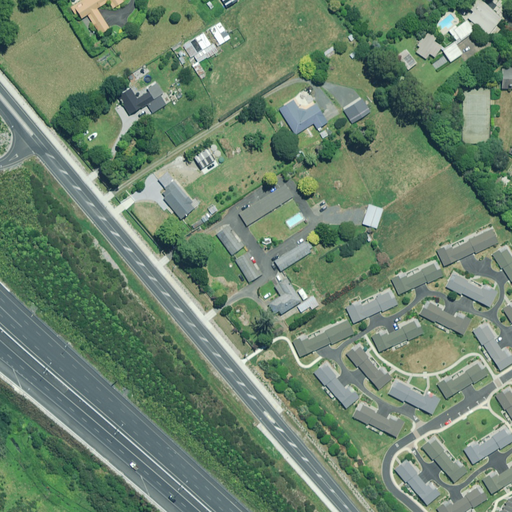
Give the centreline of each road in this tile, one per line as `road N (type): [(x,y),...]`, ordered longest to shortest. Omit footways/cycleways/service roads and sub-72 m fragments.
road 1 (residential): [(351,511),(55,162)]
road 2 (residential): [(492,317),(432,293),(341,346),(336,357),(349,376),(425,427)]
road 3 (motorway): [(191,511),(12,359)]
road 4 (motorway): [(0,297),(148,443)]
road 5 (motorway): [(0,314),(148,443)]
road 6 (residential): [(511,450),(454,490),(407,439)]
